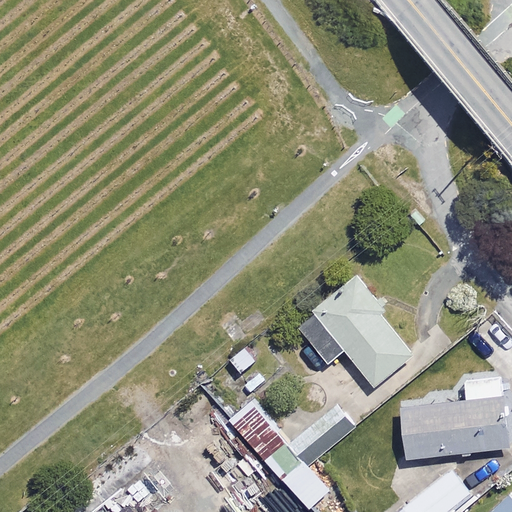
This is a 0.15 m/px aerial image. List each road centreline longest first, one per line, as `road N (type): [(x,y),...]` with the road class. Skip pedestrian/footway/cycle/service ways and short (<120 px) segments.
road 1 (residential): [(511,300),(468,254),(446,212),(433,154)]
road 2 (trunk): [(408,0),(511,123)]
